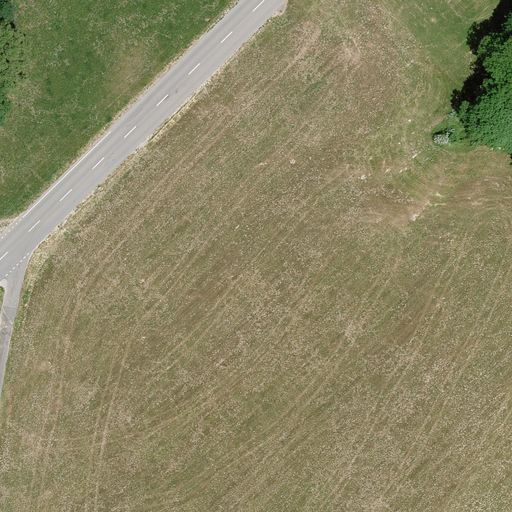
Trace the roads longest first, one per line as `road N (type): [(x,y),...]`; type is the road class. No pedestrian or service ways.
road 1 (tertiary): [(266,0),(0,261)]
road 2 (track): [(0,366),(22,240)]
